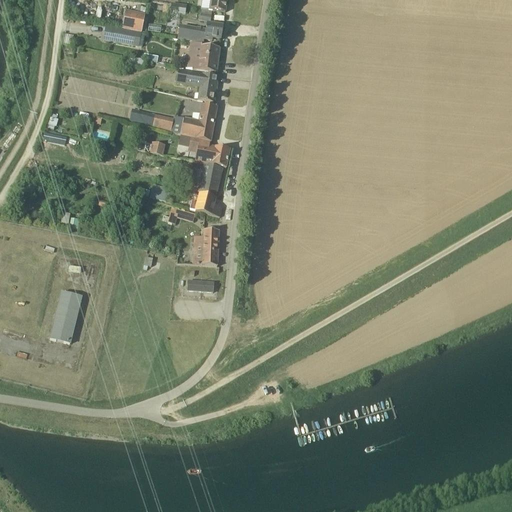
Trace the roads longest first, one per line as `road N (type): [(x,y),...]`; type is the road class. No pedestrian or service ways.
road 1 (unclassified): [(0,399),(125,414),(199,380),(210,364),(265,0)]
road 2 (unclassified): [(0,201),(46,109),(62,0)]
